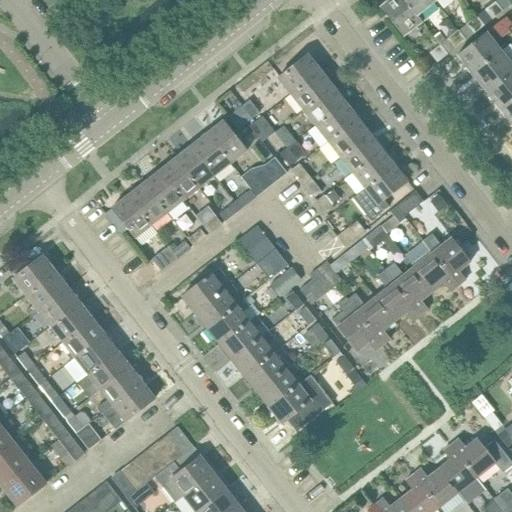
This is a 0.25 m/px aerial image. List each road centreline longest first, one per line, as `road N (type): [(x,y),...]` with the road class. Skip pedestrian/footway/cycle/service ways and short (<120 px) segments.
road 1 (residential): [(297,511),(38,177)]
road 2 (residential): [(511,248),(318,0)]
road 3 (tertiary): [(104,124),(262,0)]
road 4 (residential): [(104,124),(9,0)]
